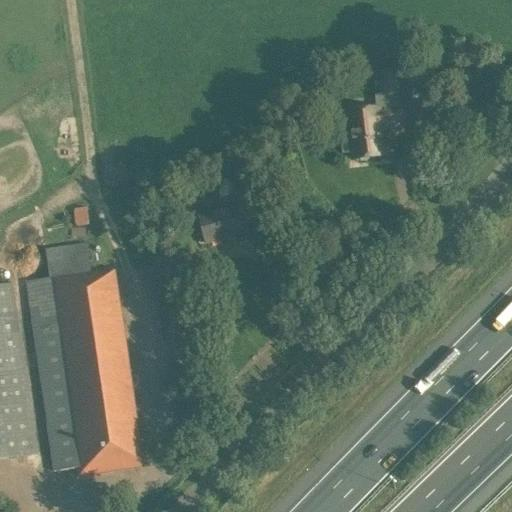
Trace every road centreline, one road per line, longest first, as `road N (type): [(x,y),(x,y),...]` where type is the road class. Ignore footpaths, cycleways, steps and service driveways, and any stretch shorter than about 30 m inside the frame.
road 1 (unclassified): [(178,511),(511,164)]
road 2 (motorway): [(511,308),(313,511)]
